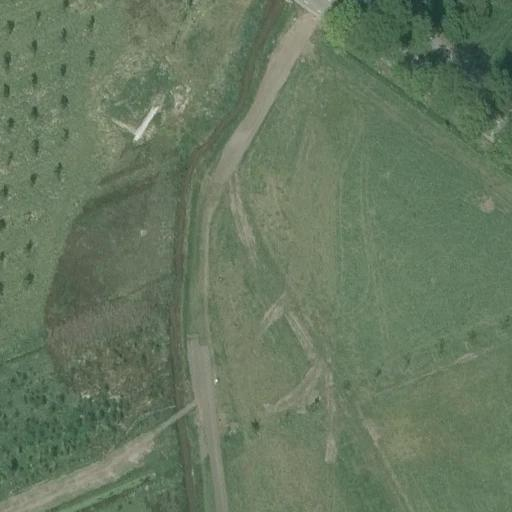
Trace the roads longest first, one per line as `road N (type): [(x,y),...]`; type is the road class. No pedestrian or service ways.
road 1 (tertiary): [(511,146),(311,0)]
road 2 (track): [(10,511),(117,466),(159,430)]
